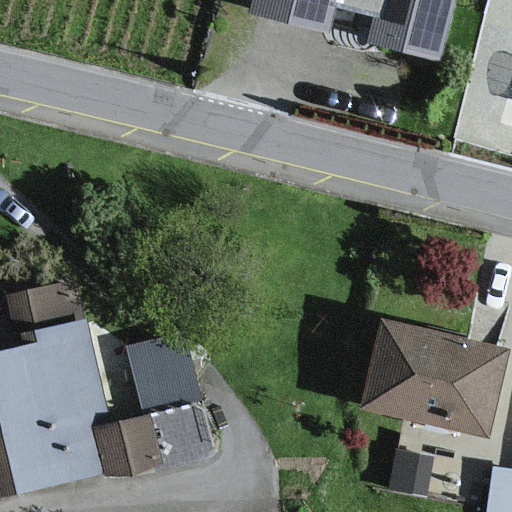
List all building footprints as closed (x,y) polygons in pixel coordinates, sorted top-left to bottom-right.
[(336,16),(339,0),(238,0),(233,21),(316,41),(323,13),(336,16)] [(339,0),(336,16),(360,22),(352,51),(428,73),(448,0),(339,0)] [(16,349),(0,351),(0,502),(153,471),(143,424),(105,432),(75,287),(6,302),(16,349)] [(508,351),(388,321),(368,403),(487,433),(508,351)] [(158,413),(167,445),(199,436),(190,403),(158,413)]
